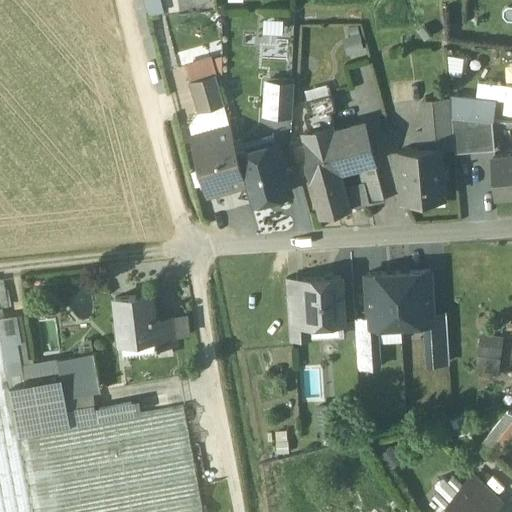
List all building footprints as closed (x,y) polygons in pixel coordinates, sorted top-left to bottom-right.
[(159,0),(142,0),(147,16),(163,11),(159,0)] [(261,17),(260,59),(292,60),(293,18),(261,17)] [(364,51),(358,27),(349,29),(350,36),(343,38),(347,55),(364,51)] [(211,59),(180,68),(184,80),(190,78),(191,82),(216,75),(211,59)] [(216,75),(191,82),(199,109),(224,102),(216,75)] [(294,83),(266,82),(264,113),(292,115),(294,83)] [(330,94),(305,101),(308,115),(304,116),(308,132),(331,126),(331,127),(334,126),(330,112),(334,110),(330,94)] [(494,103),(451,98),(451,101),(452,117),(492,121),(494,103)] [(451,101),(422,103),(425,132),(453,130),(452,117),(451,101)] [(224,102),(199,109),(189,125),(196,145),(208,141),(206,133),(230,126),(224,102)] [(492,121),(452,117),(453,130),(454,147),(455,153),(494,149),(492,121)] [(308,132),(305,133),(309,150),(308,150),(307,165),(322,217),(348,210),(338,170),(357,165),(373,161),(374,160),(364,123),(333,132),(331,127),(331,126),(308,132)] [(230,126),(206,133),(208,141),(196,145),(209,194),(246,184),(247,184),(235,141),(231,126),(230,126)] [(425,132),(417,133),(418,150),(423,150),(423,149),(439,148),(454,147),(453,130),(425,132)] [(276,142),(245,151),(242,140),(235,141),(247,184),(246,184),(252,203),(289,193),(276,142)] [(439,148),(423,149),(423,150),(418,150),(399,151),(403,197),(442,194),(441,180),(446,177),(445,170),(440,167),(439,148)] [(511,152),(492,154),(496,194),(511,193),(511,152)] [(373,161),(357,165),(368,205),(368,206),(385,202),(373,161)] [(357,165),(338,170),(348,210),(368,205),(357,165)] [(430,271),(398,273),(401,325),(424,323),(433,323),(433,316),(430,271)] [(401,325),(398,273),(366,275),(368,320),(369,327),(379,326),(401,325)] [(340,276),(302,279),(303,297),(305,319),(311,319),(311,325),(343,323),(340,276)] [(152,294),(116,298),(120,339),(156,335),(155,321),(152,294)] [(303,297),(289,298),(292,339),(312,338),(311,325),(311,319),(305,319),(303,297)] [(26,340),(20,341),(16,315),(4,317),(0,318),(0,331),(10,386),(25,384),(22,364),(30,362),(26,340)] [(424,323),(426,364),(449,362),(447,315),(433,316),(433,323),(424,323)] [(173,319),(155,321),(156,335),(157,346),(176,343),(173,319)] [(381,367),(379,326),(369,327),(368,320),(355,321),(358,368),(381,367)] [(0,511),(32,511),(19,436),(10,386),(0,331),(0,511)] [(505,336),(480,334),(476,368),(499,373),(505,336)] [(156,335),(120,339),(122,357),(158,352),(157,346),(156,335)] [(58,358),(61,377),(64,397),(93,392),(100,391),(93,352),(58,358)] [(30,362),(22,364),(25,384),(61,377),(58,358),(30,362)] [(25,384),(10,386),(19,436),(70,427),(64,397),(61,377),(25,384)] [(96,408),(93,392),(64,397),(70,427),(138,414),(135,400),(96,408)] [(339,404),(318,404),(319,429),(340,428),(339,404)] [(70,427),(19,436),(32,511),(202,511),(184,406),(138,414),(70,427)] [(511,413),(508,412),(500,422),(511,431),(511,413)] [(511,431),(500,422),(480,448),(492,458),(495,455),(511,433),(511,431)] [(489,511),(501,501),(476,476),(463,488),(487,511),(489,511)] [(487,511),(463,488),(439,511),(487,511)]
